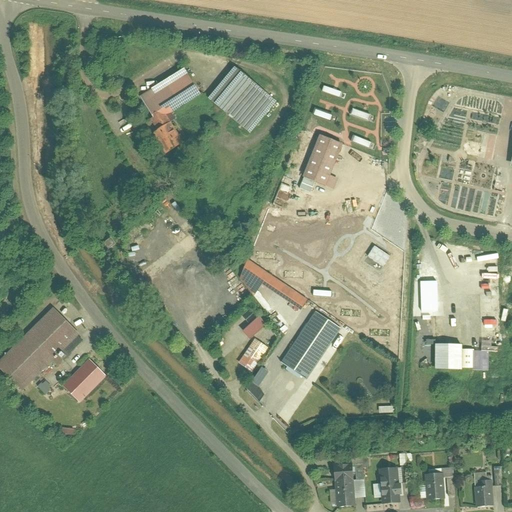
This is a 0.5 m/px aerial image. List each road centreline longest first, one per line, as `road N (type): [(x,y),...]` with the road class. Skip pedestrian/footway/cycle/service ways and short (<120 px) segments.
road 1 (residential): [(5,0),(27,198),(47,256),(111,336),(278,511)]
road 2 (unclassified): [(405,56),(85,9)]
road 3 (residential): [(405,56),(394,162),(410,204),(430,218),(511,236)]
road 4 (residential): [(316,511),(311,477),(206,363)]
